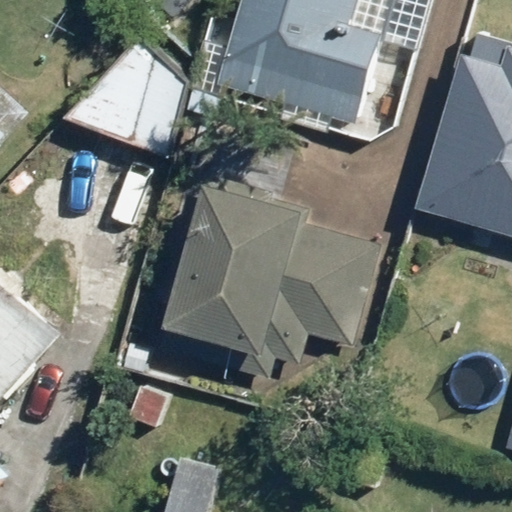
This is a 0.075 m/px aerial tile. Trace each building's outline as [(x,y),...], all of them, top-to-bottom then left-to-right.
[(249,0),(225,80),(362,121),(386,42),(422,53),(438,0),(249,0)] [(148,36),(67,119),(176,159),(193,79),(148,36)] [(511,45),(507,63),(465,51),(418,206),(511,233),(511,45)] [(0,155),(12,143),(0,130),(0,107),(11,96),(0,85),(0,155)] [(290,326),(357,344),(385,243),(308,222),(313,206),(211,178),(163,350),(274,380),(290,326)] [(0,486),(12,474),(0,462),(0,408),(69,334),(0,270),(0,486)] [(216,511),(231,466),(184,452),(165,511),(216,511)]
